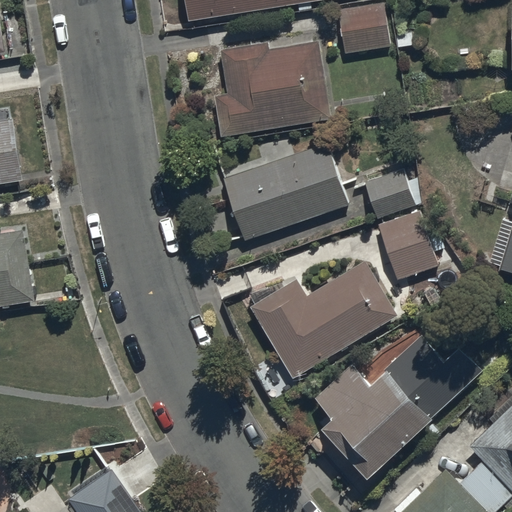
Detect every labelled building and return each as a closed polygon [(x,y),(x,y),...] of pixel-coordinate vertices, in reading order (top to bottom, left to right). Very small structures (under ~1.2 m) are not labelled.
[(186,0),(190,21),(325,0),(186,0)] [(0,52),(8,51),(0,2),(0,52)] [(342,12),(349,54),(393,47),(386,5),(342,12)] [(217,96),(225,138),(337,118),(322,34),(225,51),(232,93),(217,96)] [(0,119),(0,186),(29,181),(18,117),(0,119)] [(331,143),(226,180),(248,241),(353,204),(331,143)] [(408,166),(364,180),(377,219),(421,205),(408,166)] [(511,208),(493,269),(511,274),(511,208)] [(423,211),(382,224),(400,280),(441,267),(423,211)] [(0,234),(0,306),(40,300),(29,230),(0,234)] [(251,309),(294,380),(401,315),(368,261),(311,295),(301,279),(251,309)] [(328,430),(375,479),(489,370),(470,350),(455,364),(427,335),(375,385),(354,363),(318,398),(339,419),(328,430)] [(404,511),(504,511),(511,506),(511,410),(474,447),(488,459),(464,486),(449,470),(404,511)] [(82,511),(150,511),(120,467),(74,499),(83,511),(82,511)]
